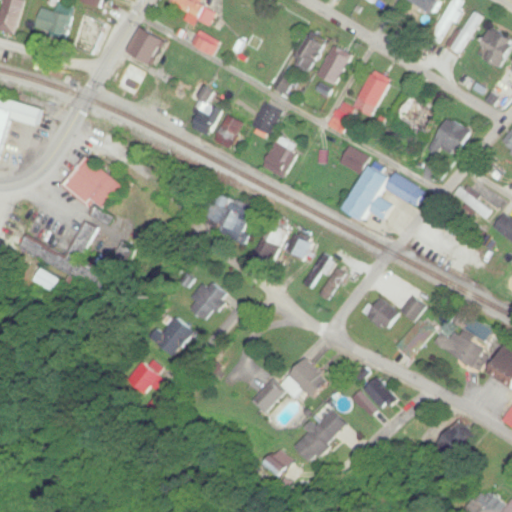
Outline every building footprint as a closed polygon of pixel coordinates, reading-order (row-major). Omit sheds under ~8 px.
[(5,0),(0,20),(0,31),(16,36),(25,4),(9,0),(5,0)] [(205,4),(207,0),(178,0),(177,3),(194,12),(188,22),(200,28),(203,22),(214,28),(222,13),(205,4)] [(421,0),(416,10),(436,20),(446,0),(421,0)] [(464,0),(463,0),(453,0),(439,36),(448,39),(464,0)] [(68,39),(73,16),(44,9),(38,31),(68,39)] [(486,17),(477,11),(453,47),(463,53),(486,17)] [(110,21),(94,12),(79,38),(95,47),(110,21)] [(290,59),(308,24),(290,15),(272,50),(290,59)] [(504,68),(511,50),(511,38),(492,29),(479,56),(504,68)] [(155,66),(167,42),(146,31),(134,56),(155,66)] [(217,56),(225,44),(204,32),(197,44),(217,56)] [(340,87),(356,60),(340,50),(324,77),(340,87)] [(267,66),(262,61),(254,72),(259,76),(267,66)] [(133,97),(145,80),(130,69),(118,86),(133,97)] [(376,118),(396,83),(378,73),(358,107),(376,118)] [(280,87),(285,91),(293,78),(288,75),(280,87)] [(224,111),(213,105),(218,93),(213,90),(210,96),(210,95),(196,126),(213,134),(224,111)] [(0,164),(2,165),(13,121),(40,128),(45,110),(0,97),(0,164)] [(441,118),(415,101),(399,125),(425,142),(441,118)] [(287,113),(269,102),(256,125),(274,136),(287,113)] [(333,123),(344,134),(354,123),(343,113),(333,123)] [(222,135),(239,142),(247,122),(230,115),(222,135)] [(462,154),(476,133),(455,119),(441,139),(462,154)] [(302,151),(280,140),(266,168),(288,179),(302,151)] [(345,163),(363,175),(374,159),(356,147),(345,163)] [(112,224),(116,219),(107,211),(126,188),(90,159),(68,186),(96,208),(94,210),(112,224)] [(389,189),(421,207),(430,192),(378,162),(351,211),(370,222),(389,189)] [(458,194),(489,219),(495,212),(464,187),(458,194)] [(246,245),(250,235),(244,232),(254,209),(218,192),(207,217),(223,225),(219,233),(246,245)] [(499,228),(511,238),(511,212),(499,228)] [(99,228),(87,222),(72,258),(27,238),(21,252),(123,297),(143,249),(125,242),(110,275),(84,263),(99,228)] [(277,243),(280,245),(286,235),(272,226),(256,253),(266,259),(277,243)] [(311,258),(314,240),(294,237),(291,254),(311,258)] [(338,262),(325,253),(306,285),(313,289),(324,272),(330,276),(338,262)] [(67,279),(46,268),(38,282),(60,293),(67,279)] [(329,302),(349,279),(341,272),(321,294),(329,302)] [(231,298),(213,281),(191,305),(208,322),(231,298)] [(366,315),(390,332),(404,314),(380,296),(366,315)] [(430,308),(417,297),(404,312),(418,322),(430,308)] [(158,340),(175,357),(197,334),(180,317),(158,340)] [(439,333),(425,320),(400,347),(413,360),(439,333)] [(447,334),(440,344),(479,370),(491,352),(460,332),(455,339),(447,334)] [(511,351),(509,349),(494,376),(511,386),(511,416),(506,426),(511,429),(511,351)] [(132,380),(147,394),(169,372),(154,358),(132,380)] [(285,384),(298,399),(307,391),(315,400),(333,384),(312,361),(285,384)] [(399,399),(382,379),(368,390),(385,411),(399,399)] [(290,396),(276,383),(257,403),(271,416),(290,396)] [(347,399),(361,431),(378,424),(365,391),(347,399)] [(352,427),(336,412),(298,449),(314,465),(352,427)] [(475,440),(459,426),(441,448),(457,462),(475,440)] [(283,474),(293,461),(281,451),(271,464),(283,474)] [(511,501),(510,505),(491,488),(470,511),(511,511),(511,501)]
